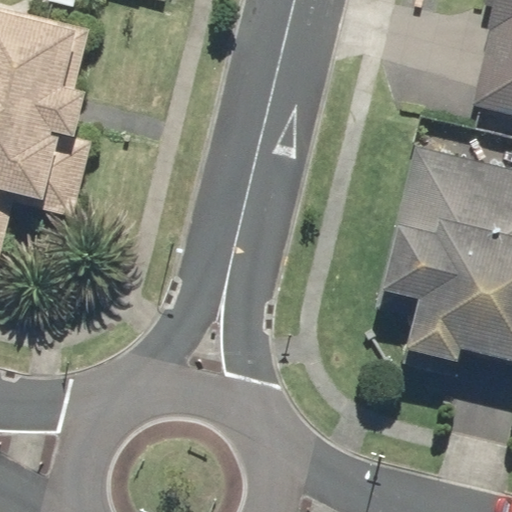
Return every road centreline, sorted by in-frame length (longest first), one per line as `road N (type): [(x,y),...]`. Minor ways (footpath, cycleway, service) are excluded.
road 1 (residential): [(212,376),(301,0)]
road 2 (residential): [(212,376),(264,415),(279,445),(279,511)]
road 3 (residential): [(78,423),(97,399),(151,371),(212,376)]
